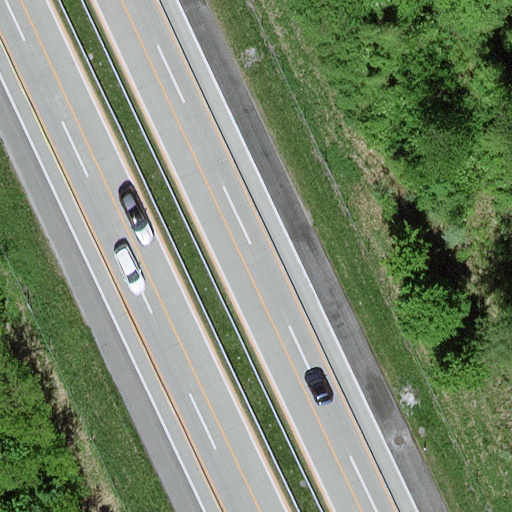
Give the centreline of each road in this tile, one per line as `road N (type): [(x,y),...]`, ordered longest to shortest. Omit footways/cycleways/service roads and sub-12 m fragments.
road 1 (motorway): [(9,0),(246,511)]
road 2 (motorway): [(374,511),(139,0)]
